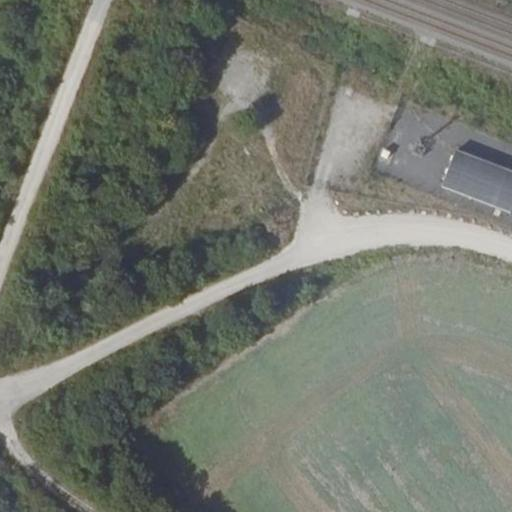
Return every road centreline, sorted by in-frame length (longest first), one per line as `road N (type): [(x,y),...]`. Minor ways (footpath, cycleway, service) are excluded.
road 1 (track): [(0,400),(171,316),(379,235),(416,229),(511,254)]
road 2 (track): [(105,0),(0,275)]
